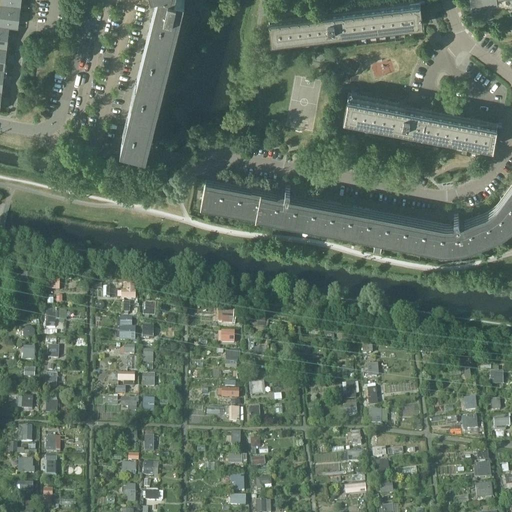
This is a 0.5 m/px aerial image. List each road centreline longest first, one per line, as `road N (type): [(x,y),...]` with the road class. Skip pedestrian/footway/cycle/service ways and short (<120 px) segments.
road 1 (residential): [(207,154),(439,196),(476,187),(511,138)]
road 2 (residential): [(132,0),(100,136),(56,122)]
road 3 (residential): [(13,125),(23,38),(30,26),(49,28),(52,0)]
road 4 (residential): [(89,0),(72,98),(56,122)]
